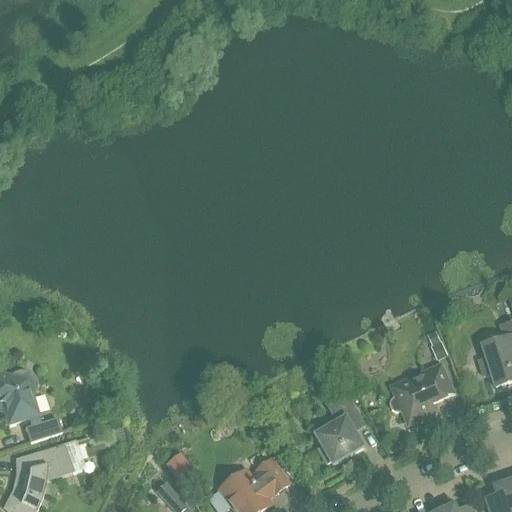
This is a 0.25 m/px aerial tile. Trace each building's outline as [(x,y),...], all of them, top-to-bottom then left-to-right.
[(485,379),(492,377),(496,391),(511,386),(511,325),(501,329),(505,341),(483,348),(487,361),(479,363),(485,379)] [(429,336),(433,347),(432,348),(438,360),(447,356),(437,333),(429,336)] [(404,414),(409,427),(437,415),(433,406),(454,397),(441,369),(406,384),(408,389),(395,395),(397,400),(393,402),(392,406),(392,409),(393,413),(396,415),(398,416),(404,414)] [(25,431),(29,445),(62,435),(58,421),(41,426),(39,418),(33,399),(36,395),(37,389),(36,382),(33,378),(31,376),(27,373),(21,373),(16,374),(10,378),(0,375),(0,410),(2,413),(3,412),(8,427),(29,421),(31,429),(25,431)] [(317,438),(335,468),(364,451),(351,428),(361,422),(347,397),(328,408),(334,418),(325,424),(329,432),(317,438)] [(4,511),(5,511),(37,511),(40,506),(43,498),(45,488),(46,479),(72,471),(64,447),(16,462),(16,479),(13,493),(4,511)] [(228,511),(233,509),(234,511),(266,511),(272,508),(266,500),(273,495),(275,497),(289,487),(272,462),(257,473),(258,474),(251,479),(247,474),(241,478),(236,475),(227,481),(228,487),(208,502),(215,511),(228,511)] [(511,511),(511,485),(507,487),(509,494),(488,501),(491,511),(511,511)] [(158,496),(172,511),(188,511),(190,510),(169,487),(158,496)]
